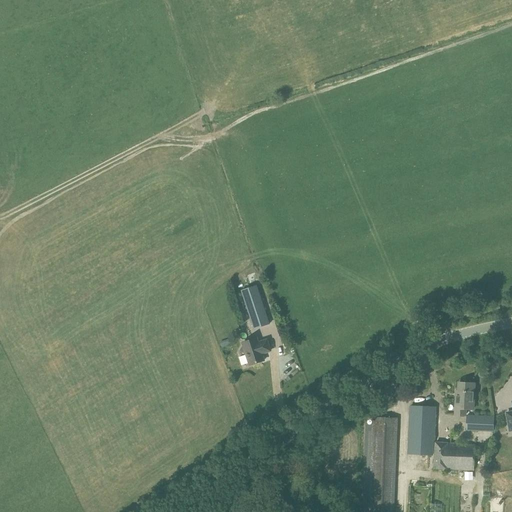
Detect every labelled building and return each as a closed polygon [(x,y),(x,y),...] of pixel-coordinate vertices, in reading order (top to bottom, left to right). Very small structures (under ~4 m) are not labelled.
[(257,285),(247,289),(241,291),(253,329),(270,324),(257,285)] [(246,354),(250,365),(264,361),(262,354),(270,351),(267,340),(258,343),(257,339),(242,344),(243,346),(240,351),(246,354)] [(475,384),(458,383),(458,396),(455,397),(455,415),(465,416),(466,409),(473,410),(475,384)] [(436,408),(411,407),(409,454),(433,456),(433,440),(435,440),(436,408)] [(493,431),(494,417),(467,416),(466,430),(493,431)] [(393,511),(398,418),(374,417),(368,417),(363,511),(393,511)] [(448,443),(435,442),(434,469),(474,471),(476,445),(448,444),(448,443)] [(431,511),(432,487),(410,486),(408,511),(431,511)]
